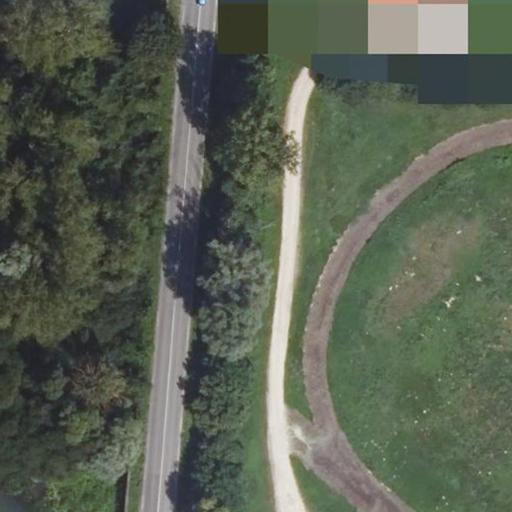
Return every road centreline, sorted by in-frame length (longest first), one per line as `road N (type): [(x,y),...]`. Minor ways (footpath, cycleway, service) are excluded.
road 1 (track): [(511,61),(343,47),(309,72),(299,93),(291,269),(274,389),(288,511)]
road 2 (secondary): [(158,511),(200,0)]
